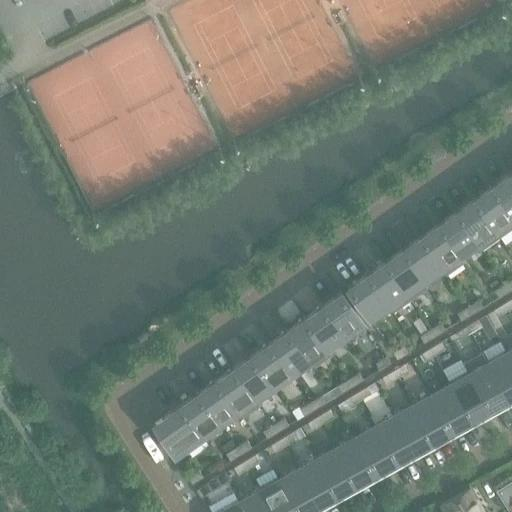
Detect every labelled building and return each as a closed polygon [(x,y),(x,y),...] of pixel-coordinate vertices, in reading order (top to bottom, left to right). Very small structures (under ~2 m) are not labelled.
[(511,180),(507,173),(489,185),(511,217),(511,180)] [(511,227),(511,217),(489,185),(471,197),(499,236),(511,227)] [(499,236),(471,197),(454,210),(476,242),(481,249),(499,236)] [(476,242),(454,210),(435,223),(463,262),(458,255),(476,242)] [(463,262),(435,223),(418,235),(440,267),(445,274),(463,262)] [(400,247),(423,280),(440,267),(418,235),(400,247)] [(423,280),(400,247),(382,260),(410,299),(427,286),(423,280)] [(387,304),(392,311),(410,299),(382,260),(365,272),(387,304)] [(346,285),(369,317),(387,304),(365,272),(346,285)] [(494,289),(498,296),(509,289),(504,283),(494,289)] [(344,335),(363,321),(340,289),(321,302),(344,335)] [(482,305),(478,299),(467,305),(471,312),(482,305)] [(344,335),(321,302),(304,315),(326,347),(344,335)] [(493,308),(497,315),(508,309),(504,302),(493,308)] [(456,312),(460,319),(471,312),(467,305),(456,312)] [(485,313),(477,318),(481,325),(489,338),(497,334),(485,313)] [(331,354),(326,347),(304,315),(286,327),(309,359),(313,366),(331,354)] [(481,325),(477,318),(466,324),(471,331),(481,325)] [(445,328),(440,321),(430,328),(434,335),(445,328)] [(456,331),(460,338),(471,331),(466,324),(456,331)] [(291,372),(309,359),(286,327),(268,340),(291,372)] [(419,334),(423,341),(434,335),(430,328),(419,334)] [(291,372),(268,340),(250,352),(273,384),(291,372)] [(444,347),(440,340),(429,347),(434,354),(444,347)] [(407,351),(403,344),(392,351),(396,358),(407,351)] [(419,353),(423,360),(434,354),(429,347),(419,353)] [(481,351),(463,361),(468,372),(486,404),(490,403),(505,394),(487,362),(481,351)] [(488,361),(487,362),(505,394),(511,390),(511,361),(506,351),(488,361)] [(273,384),(250,352),(232,365),(255,397),(273,384)] [(390,361),(386,355),(375,361),(379,368),(390,361)] [(407,370),(403,363),(393,369),(397,376),(407,370)] [(260,404),(255,397),(232,365),(215,377),(237,409),(242,416),(260,404)] [(382,376),(386,383),(397,376),(393,369),(382,376)] [(363,378),(358,371),(347,378),(352,385),(363,378)] [(452,381),(450,382),(468,415),(470,414),(486,404),(468,372),(452,381)] [(237,409),(215,377),(197,389),(220,422),(237,409)] [(337,384),(341,391),(352,385),(347,378),(337,384)] [(450,382),(431,393),(449,425),(468,415),(450,382)] [(371,392),(367,385),(356,391),(360,398),(371,392)] [(220,422),(197,389),(179,402),(202,434),(220,422)] [(345,398),(349,405),(360,398),(356,391),(345,398)] [(431,393),(412,403),(430,436),(449,425),(431,393)] [(325,401),(321,394),(310,400),(314,407),(325,401)] [(299,407),(304,414),(314,407),(310,400),(299,407)] [(158,429),(174,454),(202,434),(179,402),(161,415),(167,423),(158,429)] [(412,403),(393,414),(411,446),(430,436),(412,403)] [(333,414),(329,408),(319,414),(323,421),(333,414)] [(308,421),(312,427),(323,421),(319,414),(308,421)] [(393,414),(374,425),(392,457),(411,446),(393,414)] [(288,423),(284,416),(273,423),(277,430),(288,423)] [(262,430),(266,436),(277,430),(273,423),(262,430)] [(374,425),(355,435),(373,467),(392,457),(374,425)] [(296,437),(292,430),(281,437),(285,444),(296,437)] [(355,435),(336,446),(354,478),(373,467),(355,435)] [(270,443),(275,450),(285,444),(281,437),(270,443)] [(251,446),(247,439),(236,445),(240,452),(251,446)] [(225,452),(229,459),(240,452),(236,445),(225,452)] [(336,446),(317,456),(335,488),(354,478),(336,446)] [(259,459),(255,453),(244,459),(248,466),(259,459)] [(317,456),(298,467),(316,499),(335,488),(317,456)] [(233,466),(238,472),(248,466),(244,459),(233,466)] [(298,467),(280,477),(297,509),(316,499),(298,467)] [(198,468),(187,475),(191,482),(202,475),(198,468)] [(207,482),(196,489),(200,495),(211,489),(211,490),(230,479),(225,471),(225,470),(206,481),(207,482)] [(277,478),(261,487),(274,511),(292,511),(297,509),(280,477),(277,478)] [(511,511),(511,479),(497,490),(510,511),(511,511)] [(483,511),(469,485),(439,502),(444,511),(441,511),(483,511)] [(260,488),(242,498),(249,511),(274,511),(261,487),(260,488)] [(216,511),(249,511),(242,498),(216,511)]
